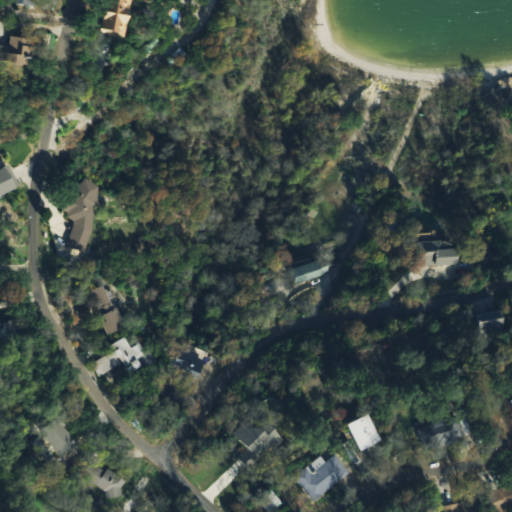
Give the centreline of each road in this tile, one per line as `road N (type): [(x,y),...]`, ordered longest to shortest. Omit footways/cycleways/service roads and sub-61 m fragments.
road 1 (residential): [(218,511),(98,380),(56,315),(38,262),(41,195),(77,0)]
road 2 (residential): [(159,450),(234,366),(288,328),(511,283)]
road 3 (residential): [(342,511),(406,475),(511,449)]
